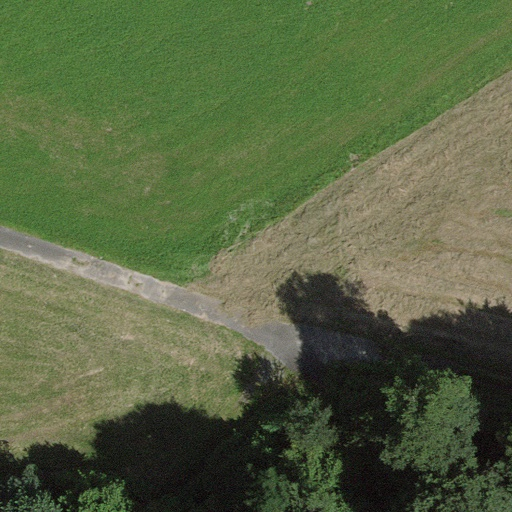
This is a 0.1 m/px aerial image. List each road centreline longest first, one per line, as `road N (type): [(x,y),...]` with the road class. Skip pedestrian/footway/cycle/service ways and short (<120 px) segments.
road 1 (track): [(511,403),(295,343),(0,241)]
road 2 (track): [(328,397),(493,511)]
road 3 (track): [(335,511),(328,397),(295,343)]
